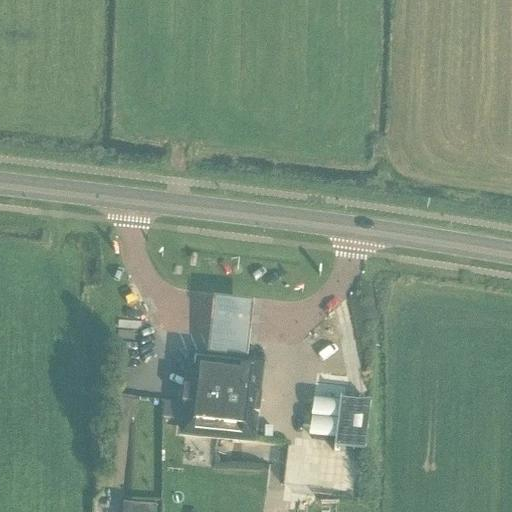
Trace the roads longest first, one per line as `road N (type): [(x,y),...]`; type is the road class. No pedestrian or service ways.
road 1 (secondary): [(511,256),(235,215)]
road 2 (secondary): [(0,186),(235,215)]
